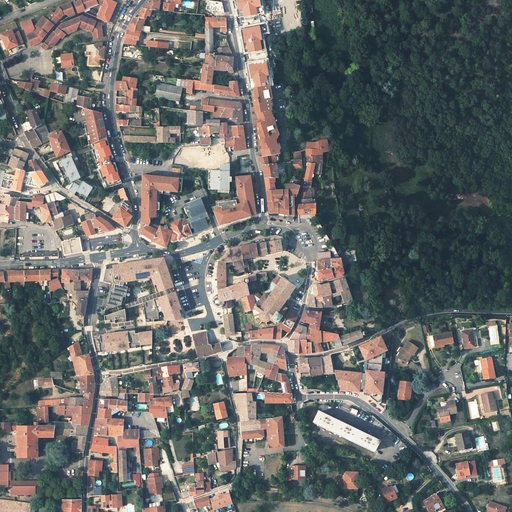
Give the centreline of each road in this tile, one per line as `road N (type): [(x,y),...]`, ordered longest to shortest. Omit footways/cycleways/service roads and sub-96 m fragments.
road 1 (unclassified): [(290,356),(345,347),(410,317),(511,312)]
road 2 (residential): [(222,354),(237,417),(236,475),(185,501),(187,511)]
road 3 (tertiary): [(141,0),(125,19),(110,75),(123,166)]
road 4 (tertiary): [(253,151),(227,0)]
road 5 (unclassified): [(25,142),(58,188),(135,236)]
road 6 (unclassified): [(83,511),(98,373)]
road 7 (unclassified): [(222,354),(98,373)]
